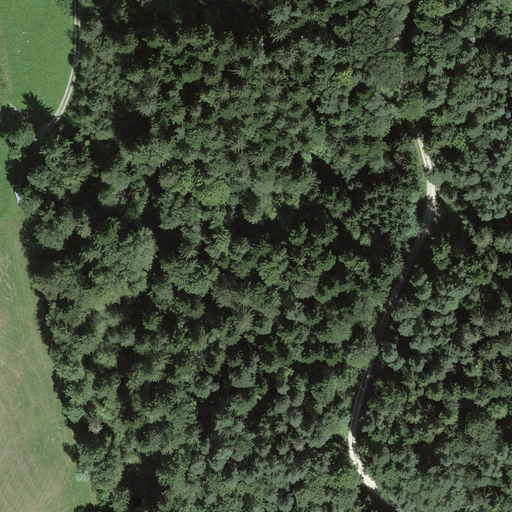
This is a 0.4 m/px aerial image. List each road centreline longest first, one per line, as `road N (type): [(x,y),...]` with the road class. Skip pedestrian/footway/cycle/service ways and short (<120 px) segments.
road 1 (track): [(406,511),(371,485),(354,435),(436,208),(438,177),(404,39),(417,0)]
road 2 (track): [(0,91),(36,134),(65,345),(105,487),(122,511)]
road 3 (track): [(36,134),(55,118),(70,84),(77,0)]
